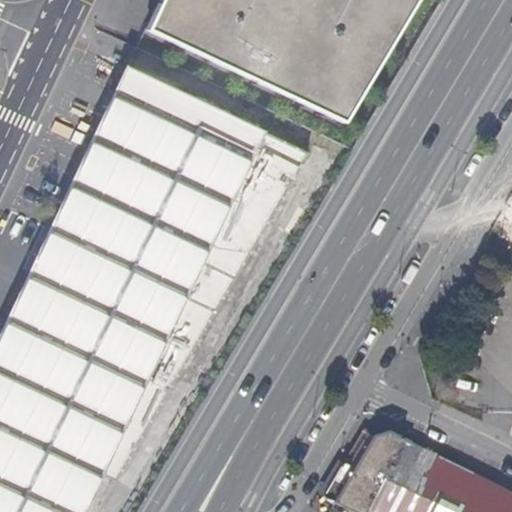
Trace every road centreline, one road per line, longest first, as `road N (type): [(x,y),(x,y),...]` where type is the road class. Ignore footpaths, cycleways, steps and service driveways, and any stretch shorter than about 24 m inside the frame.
road 1 (primary): [(491,0),(183,511)]
road 2 (primary): [(221,511),(511,24)]
road 3 (residential): [(359,387),(511,135)]
road 4 (residential): [(359,387),(511,460)]
road 5 (residential): [(289,511),(359,387)]
